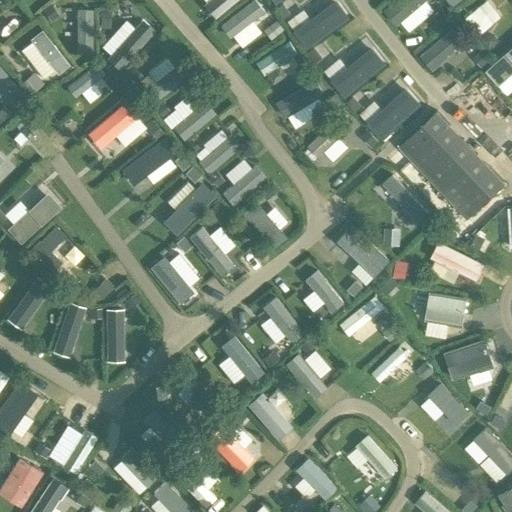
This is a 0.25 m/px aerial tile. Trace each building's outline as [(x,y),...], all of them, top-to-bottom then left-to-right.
[(210,0),(202,7),(214,21),(239,0),(210,0)] [(429,0),(399,0),(384,13),(396,29),(429,0)] [(444,0),(452,9),(464,0),(444,0)] [(491,0),(482,0),(466,11),(478,29),(501,14),(491,0)] [(219,28),(229,40),(264,13),(254,1),(219,28)] [(307,52),(350,21),(336,3),(293,34),(307,52)] [(59,17),(51,5),(42,12),(51,23),(59,17)] [(290,15),(283,5),(275,11),(282,22),(290,15)] [(93,12),(77,11),(76,55),(93,55),(93,12)] [(450,22),(441,12),(434,18),(443,29),(450,22)] [(110,13),(101,13),(100,30),(110,30),(110,13)] [(155,33),(142,21),(107,61),(120,73),(155,33)] [(262,32),(270,42),(283,32),(275,22),(262,32)] [(456,27),(420,58),(432,73),(469,43),(456,27)] [(69,68),(42,33),(30,43),(58,77),(69,68)] [(255,65),(262,78),(297,56),(289,43),(255,65)] [(322,59),(314,49),(306,55),(314,66),(322,59)] [(330,84),(344,100),(385,67),(371,50),(330,84)] [(511,77),(511,51),(485,74),(498,89),(511,77)] [(489,63),(479,52),(472,59),(481,70),(489,63)] [(67,88),(75,100),(105,77),(96,66),(67,88)] [(0,99),(11,112),(27,99),(0,68),(0,99)] [(144,79),(135,68),(127,74),(135,84),(144,79)] [(176,68),(145,93),(153,106),(186,81),(176,68)] [(303,80),(298,71),(290,76),(295,86),(303,80)] [(44,86),(33,74),(20,87),(30,97),(44,86)] [(121,88),(111,77),(104,83),(113,95),(121,88)] [(276,105),(285,120),(321,97),(312,83),(276,105)] [(367,127),(381,142),(421,107),(405,91),(367,127)] [(88,135),(101,151),(143,114),(131,99),(88,135)] [(170,112),(162,103),(154,110),(163,120),(170,112)] [(216,117),(205,103),(173,130),(185,143),(216,117)] [(467,222),(506,186),(437,113),(398,150),(467,222)] [(307,148),(318,160),(353,126),(343,114),(307,148)] [(164,135),(152,121),(145,127),(156,141),(164,135)] [(379,143),(367,131),(360,137),(373,151),(379,143)] [(242,149),(231,136),(199,165),(209,177),(242,149)] [(133,189),(177,155),(166,139),(121,172),(133,189)] [(185,148),(194,156),(199,150),(191,143),(185,148)] [(174,163),(182,173),(190,167),(182,157),(174,163)] [(266,180),(255,167),(223,195),(233,208),(266,180)] [(201,177),(192,169),(186,176),(195,184),(201,177)] [(209,180),(218,189),(224,183),(215,174),(209,180)] [(418,223),(427,215),(392,177),(383,186),(418,223)] [(261,194),(267,201),(278,192),(273,185),(261,194)] [(202,186),(163,226),(176,237),(216,199),(202,186)] [(47,196),(7,232),(20,247),(61,210),(47,196)] [(206,215),(212,221),(224,211),(218,204),(206,215)] [(287,240),(256,204),(242,216),(272,253),(287,240)] [(374,280),(390,263),(351,226),(336,245),(374,280)] [(234,268),(202,228),(189,239),(221,279),(234,268)] [(66,239),(55,229),(29,252),(53,276),(62,265),(52,254),(66,239)] [(400,231),(384,230),(384,247),(399,248),(400,231)] [(485,240),(476,236),(470,249),(479,253),(485,240)] [(183,239),(177,245),(183,256),(191,249),(183,239)] [(80,252),(74,245),(69,255),(75,261),(80,252)] [(484,268),(439,245),(430,261),(476,284),(484,268)] [(168,258),(188,280),(197,273),(177,250),(168,258)] [(150,271),(179,307),(194,296),(164,259),(150,271)] [(396,263),(393,279),(405,281),(407,265),(396,263)] [(344,305),(317,272),(303,282),(332,317),(344,305)] [(113,288),(105,280),(93,293),(101,301),(113,288)] [(7,322),(21,333),(51,289),(37,281),(7,322)] [(363,289),(356,283),(347,293),(354,299),(363,289)] [(136,294),(124,302),(128,310),(141,303),(136,294)] [(466,301),(430,295),(425,324),(462,330),(466,301)] [(340,328),(349,339),(384,310),(375,298),(340,328)] [(304,334),(275,300),(262,309),(290,346),(304,334)] [(69,360),(85,311),(69,305),(53,354),(69,360)] [(124,365),(124,312),(106,312),(106,365),(124,365)] [(263,374),(234,338),(220,349),(250,386),(263,374)] [(443,356),(453,383),(494,370),(485,342),(443,356)] [(407,358),(399,349),(372,376),(380,385),(407,358)] [(326,390),(298,357),(284,368),(313,402),(326,390)] [(433,374),(425,364),(416,372),(424,383),(433,374)] [(190,379),(183,388),(209,412),(216,404),(190,379)] [(0,435),(7,441),(37,398),(19,384),(0,411),(0,435)] [(469,416),(440,387),(427,398),(457,428),(469,416)] [(290,431),(261,395),(247,409),(276,443),(290,431)] [(492,410),(480,403),(475,411),(487,418),(492,410)] [(154,413),(143,424),(173,454),(184,441),(154,413)] [(507,424),(496,417),(490,426),(502,432),(507,424)] [(51,421),(43,441),(62,448),(69,429),(51,421)] [(207,443),(239,475),(254,461),(222,428),(207,443)] [(399,464),(369,430),(357,441),(387,474),(399,464)] [(511,472),(511,457),(485,430),(474,442),(507,478),(511,472)] [(61,469),(76,477),(98,440),(84,432),(61,469)] [(113,468),(138,496),(160,478),(131,449),(113,468)] [(338,482),(308,452),(296,465),(325,494),(338,482)] [(0,491),(0,498),(21,511),(43,475),(19,460),(0,491)] [(216,501),(189,474),(179,484),(206,511),(216,501)] [(52,481),(31,511),(53,511),(68,491),(52,481)] [(167,511),(192,511),(166,485),(153,497),(167,511)] [(453,511),(424,487),(414,498),(430,511),(453,511)] [(511,511),(511,488),(498,498),(506,511),(511,511)] [(371,511),(381,504),(370,492),(359,503),(367,511),(371,511)] [(468,511),(477,503),(469,496),(461,505),(467,511),(468,511)] [(272,511),(263,501),(253,511),(272,511)]
